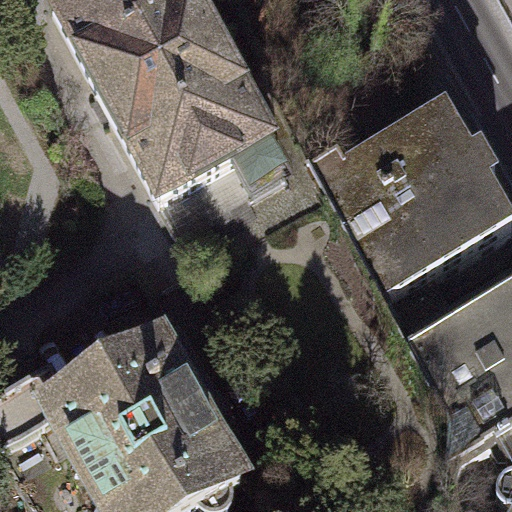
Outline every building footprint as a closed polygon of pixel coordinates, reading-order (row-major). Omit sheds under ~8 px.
[(288,185),(184,0),(83,0),(49,19),(176,247),(288,185)] [(510,234),(442,113),(344,166),(338,155),(311,171),(387,321),(394,317),(390,298),(510,234)] [(511,446),(511,293),(397,351),(442,436),(439,479),(511,446)] [(215,511),(256,487),(160,332),(35,409),(98,511),(215,511)] [(511,511),(511,446),(439,479),(439,511),(511,511)]
